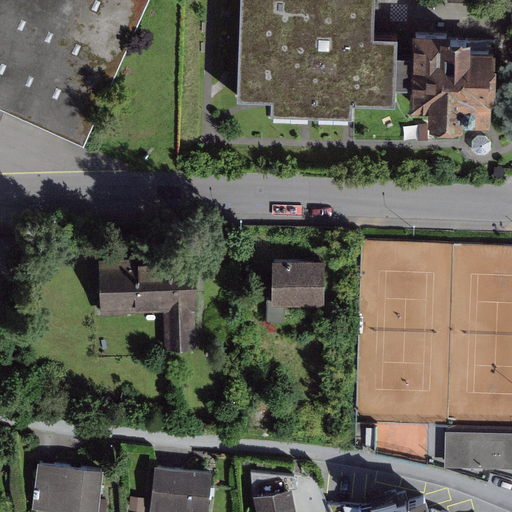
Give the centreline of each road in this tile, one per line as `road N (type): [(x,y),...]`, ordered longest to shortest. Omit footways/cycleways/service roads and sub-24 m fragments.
road 1 (residential): [(0,415),(370,460),(511,500)]
road 2 (tertiary): [(0,202),(511,203)]
